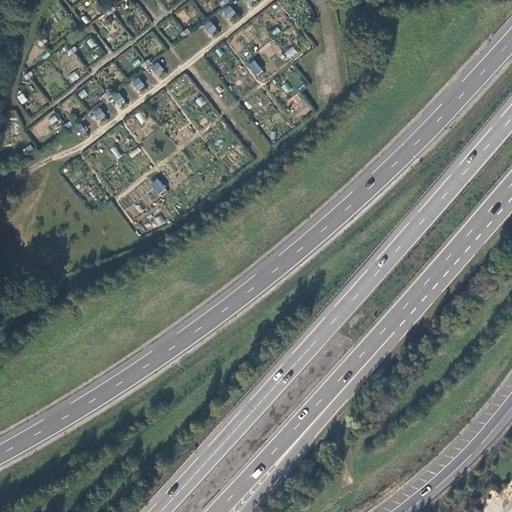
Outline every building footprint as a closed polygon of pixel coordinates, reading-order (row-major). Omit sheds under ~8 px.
[(116,9),(113,6),(107,11),(109,14),(116,9)] [(237,13),(231,6),(224,12),(227,16),(231,18),(237,13)] [(218,28),(211,21),(204,27),(207,31),(211,34),(218,28)] [(189,29),(182,34),(184,38),(191,32),(189,29)] [(45,37),(39,44),(42,47),(48,40),(45,37)] [(75,46),(69,51),(71,55),(78,50),(75,46)] [(255,59),(247,64),(255,76),(262,71),(255,59)] [(150,60),(143,65),(146,68),(152,63),(150,60)] [(164,70),(159,63),(152,68),(155,72),(159,75),(164,70)] [(32,72),(25,77),(28,80),(34,75),(32,72)] [(145,86),(140,79),(133,84),(136,88),(139,90),(145,86)] [(110,91),(104,96),(106,100),(113,94),(110,91)] [(125,101),(120,94),(113,99),(116,103),(119,105),(125,101)] [(106,116),(101,109),(94,114),(97,118),(101,120),(106,116)] [(71,122),(64,127),(67,131),(74,125),(71,122)] [(86,130),(81,124),(78,126),(83,133),(86,130)] [(29,148),(24,142),(18,147),(22,153),(29,148)] [(158,177),(150,183),(159,194),(166,189),(158,177)]
